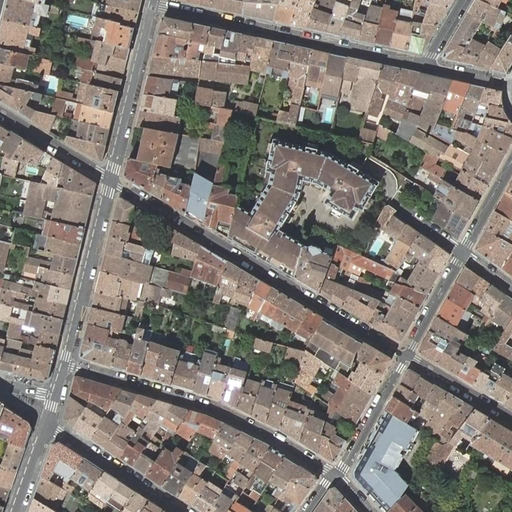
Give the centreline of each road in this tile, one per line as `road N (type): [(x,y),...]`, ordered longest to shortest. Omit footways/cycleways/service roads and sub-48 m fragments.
road 1 (tertiary): [(111,178),(405,354)]
road 2 (residential): [(334,475),(215,407),(65,363)]
road 3 (residential): [(425,64),(153,4)]
road 4 (tertiary): [(111,178),(65,363)]
road 5 (tertiary): [(153,4),(111,178)]
road 6 (residential): [(47,421),(185,511)]
road 7 (residential): [(405,354),(334,475)]
road 8 (tertiary): [(0,110),(111,178)]
road 9 (tertiary): [(405,354),(511,418)]
